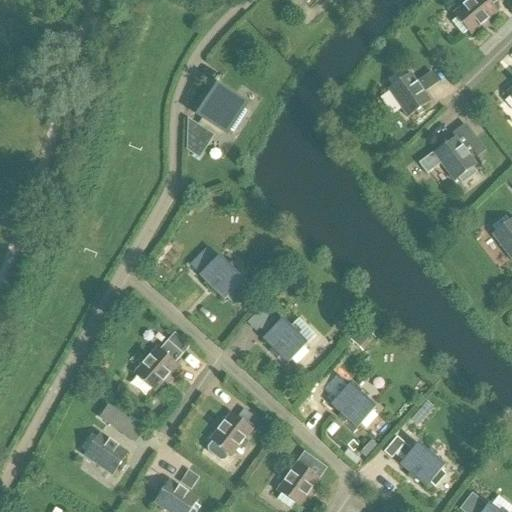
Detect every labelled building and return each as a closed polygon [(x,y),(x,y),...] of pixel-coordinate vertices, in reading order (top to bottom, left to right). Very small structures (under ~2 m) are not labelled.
[(501,0),(470,0),(453,15),(456,19),(451,23),(462,36),(467,32),(470,36),(480,28),(483,31),(490,25),(487,22),(497,13),(492,8),(501,0)] [(422,108),(430,103),(409,74),(405,77),(402,72),(388,82),(391,87),(387,90),(407,119),(415,113),(417,117),(425,112),(422,108)] [(422,80),(429,90),(438,84),(431,74),(422,80)] [(200,106),(204,108),(199,116),(225,133),(243,106),(216,89),(209,100),(205,98),(200,106)] [(197,145),(205,132),(188,121),(187,153),(199,161),(205,151),(197,145)] [(452,136),(455,138),(447,144),(445,140),(438,146),(440,149),(433,155),(454,183),(458,180),(462,185),(475,174),(472,170),(476,167),(469,157),(474,153),(478,158),(486,151),(467,125),(452,136)] [(511,219),(509,222),(505,217),(492,228),(495,232),(491,236),(511,262),(511,219)] [(243,282),(218,257),(199,276),(208,286),(205,289),(212,295),(215,292),(224,301),(227,298),(232,302),(244,290),(240,285),(243,282)] [(307,345),(282,320),(263,340),(272,349),(269,352),(275,358),(278,355),(287,364),(291,361),(295,365),(308,353),(303,349),(307,345)] [(177,366),(157,349),(133,375),(137,378),(133,383),(146,394),(150,390),(154,393),(163,383),(166,386),(172,379),(168,376),(177,366)] [(375,409),(349,385),(331,406),(341,414),(338,418),(344,423),(347,420),(357,429),(360,425),(365,430),(376,417),(372,413),(375,409)] [(426,402),(420,409),(428,416),(434,409),(426,402)] [(99,418),(116,430),(124,418),(108,406),(99,418)] [(245,410),(238,419),(231,414),(222,424),(219,422),(214,428),(217,431),(209,442),(213,445),(209,450),(223,460),(226,455),(230,458),(252,430),(248,427),(255,418),(245,410)] [(91,435),(81,449),(86,452),(83,456),(112,477),(117,469),(121,472),(126,465),(122,462),(128,455),(99,434),(96,438),(91,435)] [(444,468),(417,445),(399,465),(409,474),(407,477),(413,483),(416,480),(426,488),(429,484),(434,488),(445,475),(441,471),(444,468)] [(319,480),(297,464),(276,492),(280,495),(277,500),(291,510),(294,505),(298,508),(306,498),(309,500),(315,493),(311,491),(319,480)] [(181,482),(192,489),(199,480),(187,472),(181,482)] [(158,496),(153,504),(165,511),(197,511),(200,508),(195,505),(197,501),(168,481),(163,489),(160,486),(155,494),(158,496)] [(460,511),(482,511),(487,506),(471,495),(459,511),(460,511)]
